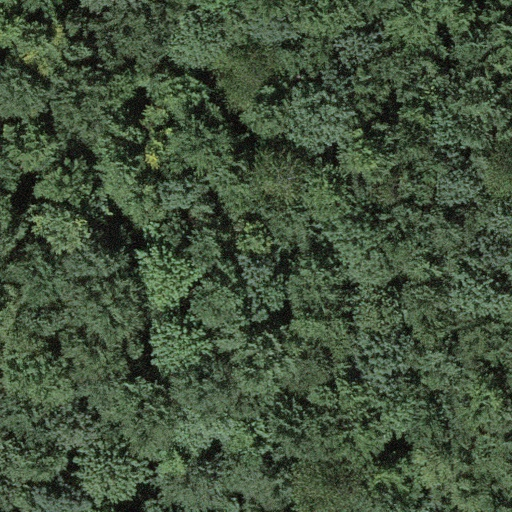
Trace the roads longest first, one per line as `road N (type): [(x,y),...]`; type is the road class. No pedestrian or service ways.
road 1 (track): [(255,0),(381,395),(428,511)]
road 2 (track): [(279,511),(234,493),(0,318)]
